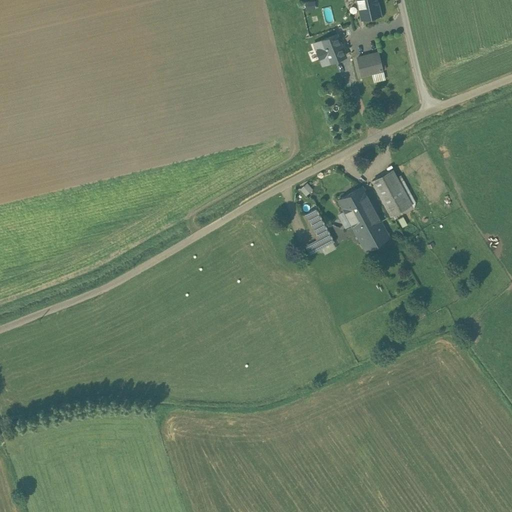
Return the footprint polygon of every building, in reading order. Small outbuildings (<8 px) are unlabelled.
[(376,0),(356,0),(361,18),(380,14),(376,0)] [(336,35),(314,43),(322,64),(344,55),(336,35)] [(377,52),(357,57),(361,75),(382,70),(377,52)] [(419,174),(431,194),(447,184),(435,165),(419,174)] [(410,203),(392,169),(371,180),(390,215),(397,211),(410,203)] [(306,194),(313,188),(308,181),(300,188),(306,194)] [(361,186),(338,199),(357,233),(379,220),(361,186)] [(330,232),(316,207),(314,208),(303,214),(317,239),(330,232)] [(379,220),(357,233),(357,235),(365,250),(370,247),(388,237),(379,220)] [(407,237),(395,243),(398,248),(410,242),(407,237)]
